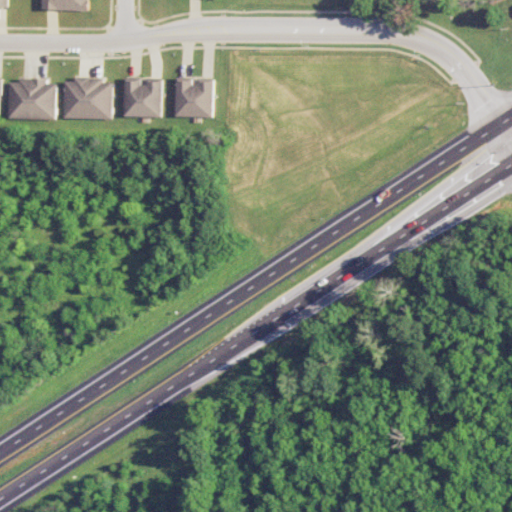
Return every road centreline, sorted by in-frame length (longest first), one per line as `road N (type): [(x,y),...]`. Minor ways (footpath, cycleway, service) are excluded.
road 1 (primary): [(0,499),(511,163)]
road 2 (residential): [(0,42),(109,45),(208,29),(412,35),(452,56),(503,121)]
road 3 (primary): [(320,240),(0,449)]
road 4 (primary): [(511,115),(320,240)]
